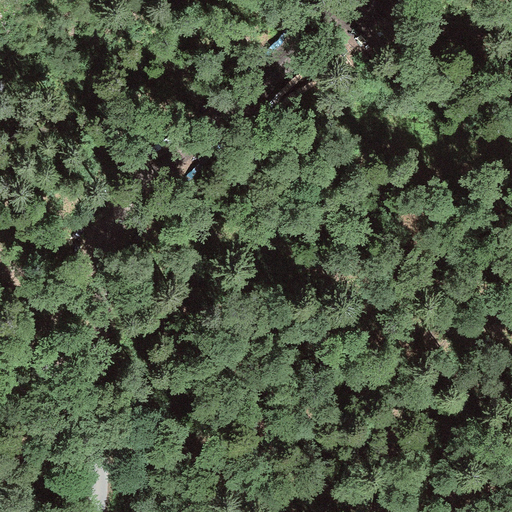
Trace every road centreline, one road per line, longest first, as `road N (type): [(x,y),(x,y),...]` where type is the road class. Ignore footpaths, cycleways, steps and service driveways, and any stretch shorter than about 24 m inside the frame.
road 1 (track): [(85,418),(97,376),(106,243),(121,206),(352,0)]
road 2 (unclassified): [(96,511),(97,456),(85,418),(38,365),(0,349)]
